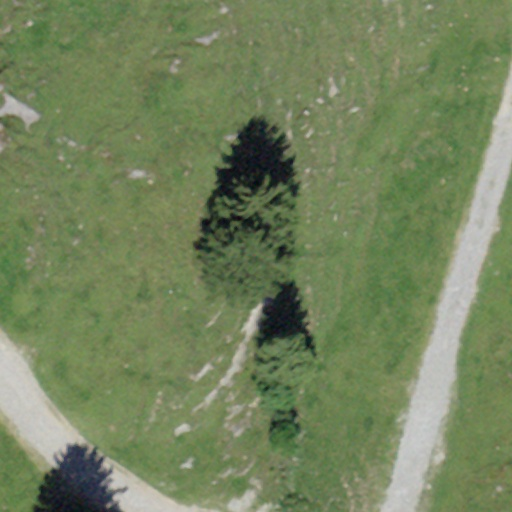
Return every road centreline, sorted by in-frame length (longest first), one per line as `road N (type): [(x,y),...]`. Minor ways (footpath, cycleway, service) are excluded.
road 1 (track): [(394,511),(511,103)]
road 2 (track): [(0,376),(34,440),(69,474),(136,511)]
